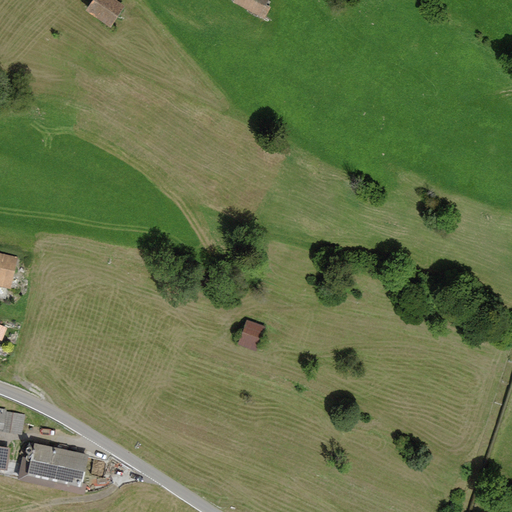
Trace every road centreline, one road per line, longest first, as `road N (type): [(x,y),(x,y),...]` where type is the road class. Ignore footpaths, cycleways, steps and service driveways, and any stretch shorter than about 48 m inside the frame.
road 1 (primary): [(0,133),(205,176),(511,333)]
road 2 (unclassified): [(212,511),(0,388)]
